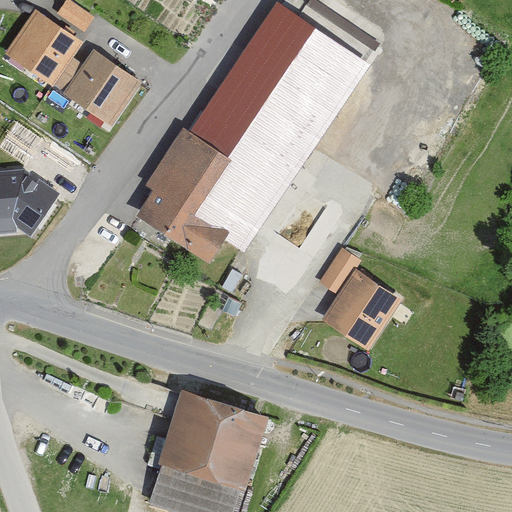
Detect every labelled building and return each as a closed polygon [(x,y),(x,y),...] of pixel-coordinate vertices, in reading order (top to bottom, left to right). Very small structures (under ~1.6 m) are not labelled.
[(76,0),(65,0),(59,10),(87,27),(96,12),(76,0)] [(374,64),(282,0),(275,0),(147,182),(154,187),(139,210),(213,262),(228,241),(242,251),(374,64)] [(59,84),(77,58),(73,55),(84,38),(35,5),(5,48),(59,84)] [(83,61),(77,58),(59,84),(113,121),(142,78),(94,45),(83,61)] [(24,171),(0,173),(0,228),(16,227),(30,237),(59,195),(24,171)] [(363,256),(342,242),(319,279),(340,292),(324,318),(371,348),(405,296),(356,266),(363,256)] [(246,484),(270,409),(182,383),(157,454),(165,456),(149,499),(190,511),(231,511),(241,482),(246,484)]
